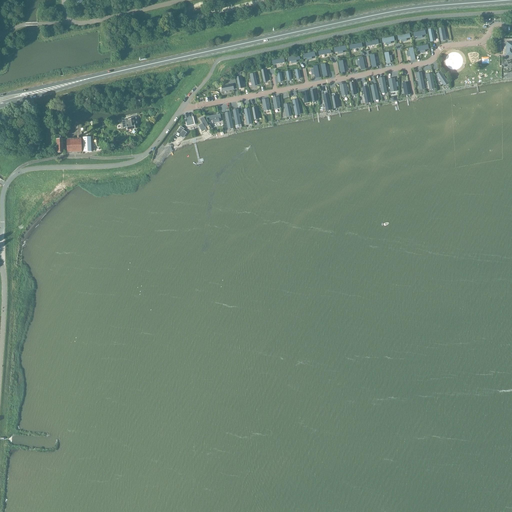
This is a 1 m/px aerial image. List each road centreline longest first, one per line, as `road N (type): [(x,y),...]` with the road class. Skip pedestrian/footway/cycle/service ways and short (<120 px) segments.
road 1 (primary): [(507,0),(384,13),(41,89)]
road 2 (unclassified): [(198,88),(138,159),(14,174),(3,192),(0,233)]
